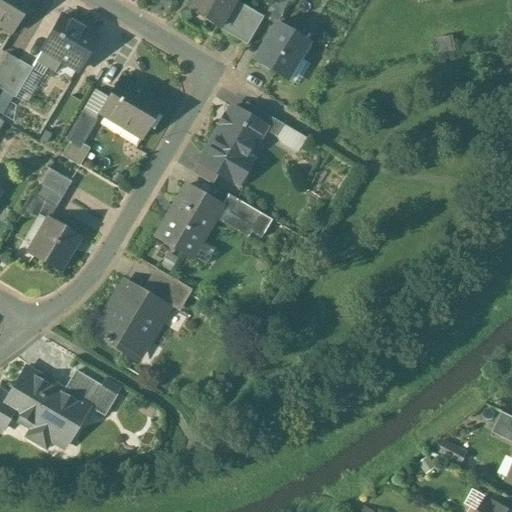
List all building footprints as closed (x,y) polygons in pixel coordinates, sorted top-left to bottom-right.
[(0,0),(0,25),(10,31),(9,32),(11,33),(30,0),(0,0)] [(192,0),(186,10),(234,39),(250,12),(233,1),(233,0),(192,0)] [(271,0),(268,6),(280,14),(288,0),(271,0)] [(261,18),(250,12),(234,39),(245,45),(261,18)] [(96,38),(60,17),(40,49),(41,50),(34,61),(53,73),(60,61),(77,71),(96,38)] [(307,43),(274,24),(252,61),(285,80),(307,43)] [(5,54),(0,62),(0,90),(17,61),(5,54)] [(31,69),(17,61),(0,90),(13,98),(31,69)] [(161,105),(118,79),(114,87),(107,98),(98,113),(100,114),(122,127),(124,125),(141,135),(139,138),(140,138),(161,105)] [(107,98),(94,90),(81,111),(96,120),(100,114),(98,113),(107,98)] [(281,125),(245,103),(238,112),(263,127),(262,130),(274,137),(281,125)] [(81,111),(64,140),(79,149),(96,120),(81,111)] [(238,112),(227,130),(220,126),(198,164),(227,181),(239,160),(242,162),(262,130),(263,127),(238,112)] [(70,182),(47,169),(38,183),(61,197),(70,182)] [(61,197),(38,183),(30,196),(54,209),(61,197)] [(219,206),(185,186),(154,237),(185,256),(195,240),(198,242),(219,206)] [(54,209),(30,196),(20,213),(46,221),(47,219),(48,220),(54,209)] [(270,221),(235,200),(227,213),(250,227),(247,232),(259,239),(270,221)] [(48,220),(47,219),(46,221),(26,254),(57,272),(78,238),(48,220)] [(190,291),(160,273),(146,297),(165,309),(167,306),(177,312),(190,291)] [(146,297),(122,283),(92,335),(106,344),(107,342),(127,354),(138,335),(147,340),(165,309),(146,297)] [(23,369),(7,396),(0,391),(0,430),(8,416),(12,417),(14,417),(16,416),(18,413),(33,422),(23,437),(44,449),(53,434),(67,442),(87,408),(61,392),(23,369)] [(115,396),(74,372),(61,392),(87,408),(102,416),(115,396)] [(511,417),(501,412),(493,428),(511,437),(511,417)] [(495,505),(486,500),(479,511),(478,511),(508,511),(510,510),(496,503),(495,505)]
